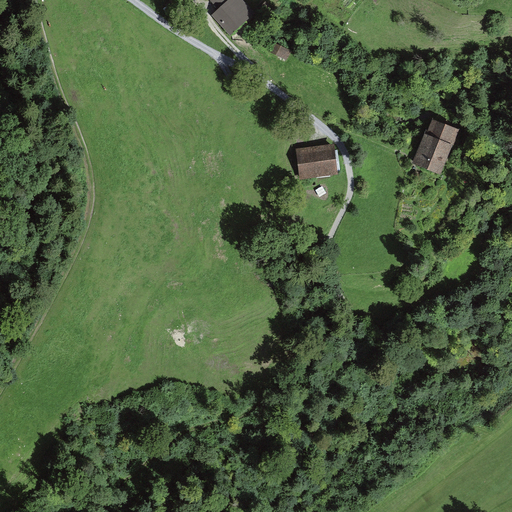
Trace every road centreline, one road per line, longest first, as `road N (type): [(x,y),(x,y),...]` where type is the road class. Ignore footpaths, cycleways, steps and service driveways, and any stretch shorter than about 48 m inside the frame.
road 1 (track): [(132,0),(255,75),(333,134),(346,156),(349,196),(325,253),(353,324),(350,340),(320,419),(262,511)]
road 2 (track): [(0,394),(89,213),(91,177),(36,0)]
road 3 (track): [(196,0),(255,75),(253,87),(238,87),(216,55)]
